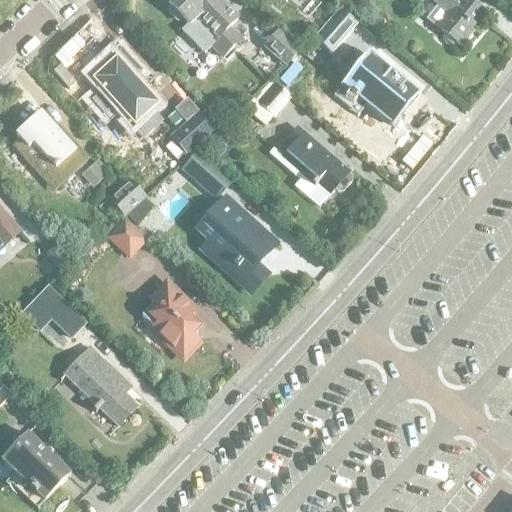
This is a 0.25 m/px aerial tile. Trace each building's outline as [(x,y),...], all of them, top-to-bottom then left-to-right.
[(172,8),(167,13),(177,23),(182,18),(188,25),(181,32),(204,54),(210,48),(222,60),(242,40),(230,28),(237,21),(215,0),(171,0),(168,4),(172,8)] [(241,0),(239,0),(234,6),(241,13),(248,6),(241,0)] [(427,0),(438,8),(428,21),(436,28),(459,47),(484,16),(464,0),(427,0)] [(311,38),(331,55),(357,25),(337,8),(311,38)] [(285,69),(300,51),(277,31),(262,49),(285,69)] [(111,101),(111,100),(135,126),(156,106),(132,80),(140,73),(119,51),(90,78),(111,101)] [(344,87),(392,128),(418,97),(369,57),(353,75),(344,87)] [(270,82),(252,101),(273,119),(290,100),(270,82)] [(196,105),(184,115),(188,118),(196,128),(209,143),(221,132),(209,119),(197,105),(196,105)] [(56,190),(89,160),(65,134),(62,137),(40,114),(15,137),(27,149),(23,153),(56,190)] [(297,130),(276,155),(302,178),(294,187),(319,209),(329,197),(334,191),(338,194),(342,193),(351,183),(351,178),(348,175),(349,174),(335,162),(334,164),(329,159),(330,158),(304,135),(304,136),(297,130)] [(197,152),(181,170),(215,201),(231,184),(197,152)] [(94,166),(85,175),(95,186),(105,178),(94,166)] [(110,203),(123,218),(144,199),(130,184),(110,203)] [(226,203),(199,232),(247,276),(247,275),(269,251),(274,246),(261,234),(259,232),(226,203)] [(19,233),(0,211),(0,246),(2,248),(19,233)] [(124,223),(108,239),(129,258),(144,242),(124,223)] [(45,255),(61,273),(70,265),(54,247),(45,255)] [(34,309),(47,321),(50,323),(52,321),(56,324),(71,308),(47,287),(36,300),(39,303),(34,309)] [(195,324),(191,321),(182,313),(188,307),(166,287),(151,303),(153,305),(141,318),(154,329),(152,331),(183,360),(198,344),(192,339),(195,336),(197,332),(197,328),(195,324)] [(0,306),(0,323),(8,316),(0,306)] [(98,358),(72,386),(118,430),(145,402),(98,358)] [(44,503),(69,477),(52,460),(56,456),(46,447),(43,451),(26,435),(1,461),(31,490),(30,491),(35,495),(36,494),(44,503)]
